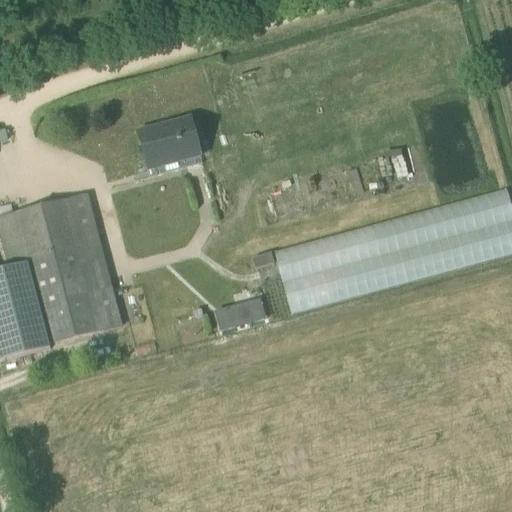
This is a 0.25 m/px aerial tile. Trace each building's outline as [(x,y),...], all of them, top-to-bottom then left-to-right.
[(150,179),(202,166),(190,121),(138,134),(150,179)] [(284,310),(511,261),(511,205),(510,196),(247,252),(252,271),(275,266),(284,310)] [(0,230),(11,270),(0,272),(0,363),(0,364),(50,351),(49,348),(120,329),(85,197),(69,201),(0,219),(0,230)] [(233,309),(221,312),(226,332),(238,329),(233,309)] [(31,436),(36,412),(15,407),(9,431),(31,436)]
